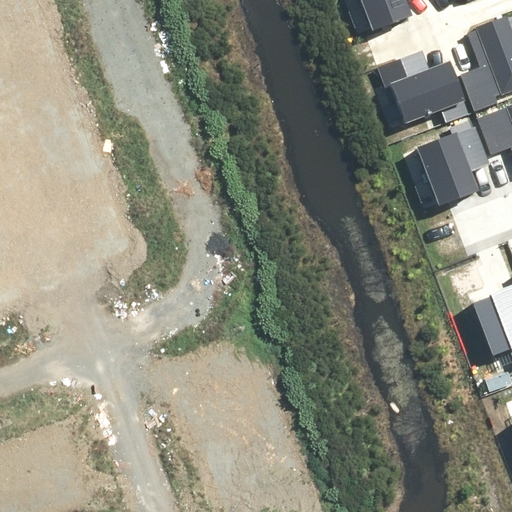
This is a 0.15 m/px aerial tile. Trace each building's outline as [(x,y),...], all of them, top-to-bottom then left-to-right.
[(361,0),(370,25),(408,12),(403,0),(361,0)] [(461,71),(473,107),(502,97),(500,91),(511,87),(511,16),(468,31),(479,64),(461,71)] [(423,44),(376,61),(398,120),(437,106),(442,119),(469,109),(450,56),(430,63),(423,44)] [(511,104),(478,116),(490,150),(511,142),(511,104)] [(417,146),(434,198),(472,186),(466,166),(487,159),(473,116),(451,123),(454,134),(417,146)] [(186,186),(162,196),(185,251),(209,240),(186,186)] [(511,286),(472,299),(490,352),(506,346),(511,364),(511,286)] [(122,509),(109,511),(236,511),(225,467),(205,472),(202,461),(167,469),(164,461),(129,469),(132,480),(116,484),(122,509)]
